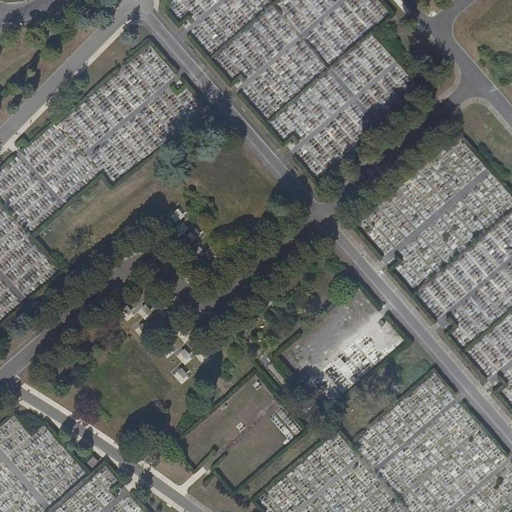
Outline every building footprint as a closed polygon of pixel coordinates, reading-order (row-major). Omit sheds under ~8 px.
[(196,226),(188,235),(195,242),(204,233),(196,226)] [(162,301),(159,304),(164,310),(167,307),(162,301)] [(124,302),(121,305),(126,311),(129,308),(124,302)] [(143,302),(140,304),(145,310),(148,307),(143,302)] [(167,320),(164,323),(169,329),(172,326),(167,320)] [(140,321),(137,323),(143,329),(146,327),(140,321)] [(164,339),(161,341),(166,347),(169,345),(164,339)] [(182,346),(179,348),(184,354),(187,352),(182,346)] [(174,375),(179,382),(189,375),(183,367),(174,375)] [(95,451),(87,453),(89,460),(97,458),(95,451)]
